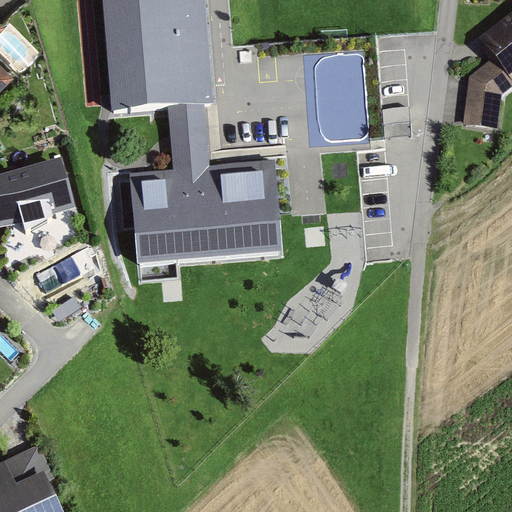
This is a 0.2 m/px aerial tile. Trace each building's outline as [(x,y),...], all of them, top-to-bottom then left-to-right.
[(204,0),(100,0),(110,119),(171,114),(176,178),(132,182),(139,272),(285,261),(277,165),(213,170),(208,113),(214,112),(210,62),(204,0)] [(469,84),(465,129),(503,131),(504,94),(511,87),(511,18),(475,46),(490,68),(469,84)] [(0,34),(5,29),(0,24),(0,93),(12,82),(0,70),(0,34)] [(359,153),(321,156),(327,214),(363,211),(359,153)] [(59,161),(0,178),(0,235),(23,228),(27,240),(55,225),(53,220),(75,213),(59,161)] [(37,451),(0,467),(0,511),(54,511),(42,488),(52,484),(37,451)]
